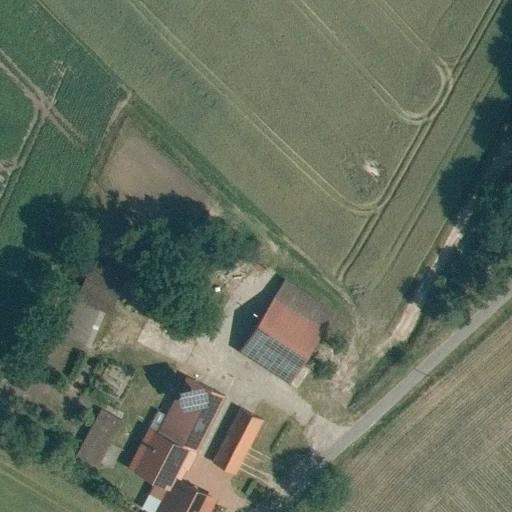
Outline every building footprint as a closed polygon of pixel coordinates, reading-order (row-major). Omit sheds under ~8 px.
[(112,306),(125,271),(86,258),(74,293),(112,306)] [(277,278),(232,349),(287,383),(331,312),(277,278)] [(185,365),(156,417),(195,438),(224,386),(185,365)] [(234,393),(208,449),(236,462),(262,406),(234,393)] [(121,408),(97,396),(82,426),(105,438),(121,408)] [(152,415),(130,457),(173,480),(158,507),(167,511),(210,511),(224,486),(181,464),(195,438),(152,415)]
